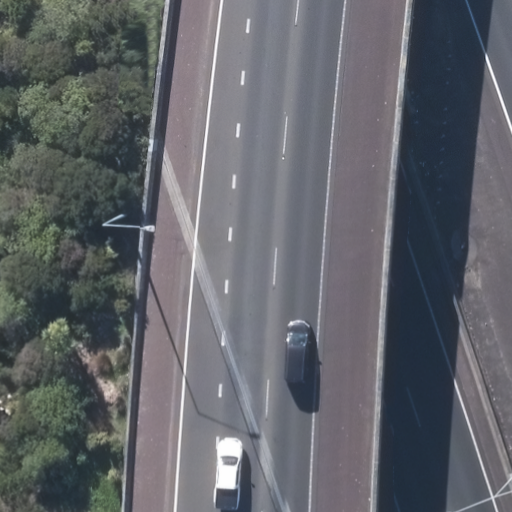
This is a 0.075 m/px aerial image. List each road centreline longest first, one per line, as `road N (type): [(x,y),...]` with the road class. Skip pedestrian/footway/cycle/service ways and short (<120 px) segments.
road 1 (motorway): [(444,511),(275,0)]
road 2 (motorway): [(256,511),(298,0)]
